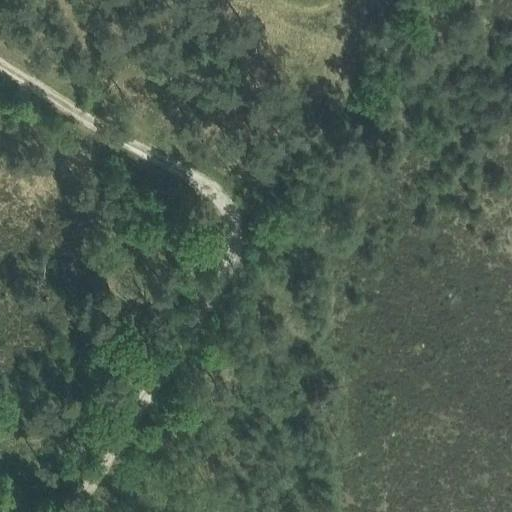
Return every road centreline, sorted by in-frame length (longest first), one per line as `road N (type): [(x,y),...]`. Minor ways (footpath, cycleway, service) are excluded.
road 1 (track): [(262,207),(71,511)]
road 2 (track): [(0,52),(262,207)]
